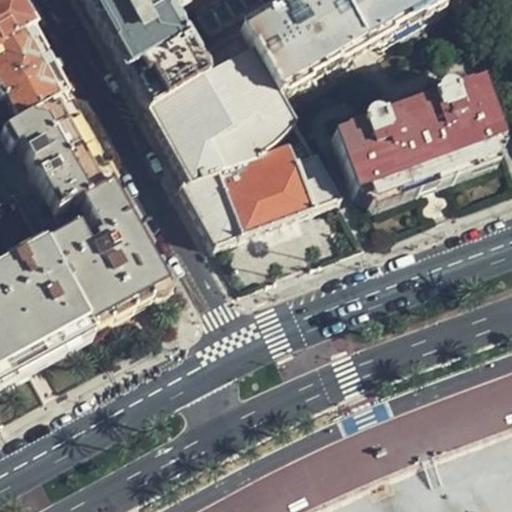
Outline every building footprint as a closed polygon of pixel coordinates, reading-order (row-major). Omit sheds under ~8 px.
[(0,53),(30,36),(8,0),(6,0),(0,3),(0,53)] [(143,117),(205,83),(171,24),(176,8),(190,0),(77,0),(102,44),(143,117)] [(301,0),(237,36),(250,58),(275,103),(362,54),(445,7),(440,0),(301,0)] [(16,131),(58,105),(66,101),(41,56),(30,36),(0,53),(0,108),(3,107),(16,131)] [(250,58),(205,83),(143,117),(176,176),(185,191),(177,196),(211,257),(277,232),(337,209),(334,205),(305,154),(302,148),(298,142),(288,124),(283,116),(275,103),(250,58)] [(487,170),(482,155),(498,148),(481,98),(468,94),(448,102),(445,100),(441,99),(438,100),(435,101),(433,104),(431,108),(428,109),(429,113),(382,131),(380,127),(375,129),(372,127),(368,127),(364,128),(361,129),(359,132),(358,135),(329,146),(350,204),(366,198),(370,212),(421,194),(427,192),(435,189),(487,170)] [(62,240),(42,251),(90,340),(129,319),(166,299),(113,203),(58,105),(16,131),(4,138),(62,240)] [(0,207),(15,200),(0,174),(0,207)] [(90,340),(42,251),(15,200),(0,207),(0,389),(32,372),(90,340)]
